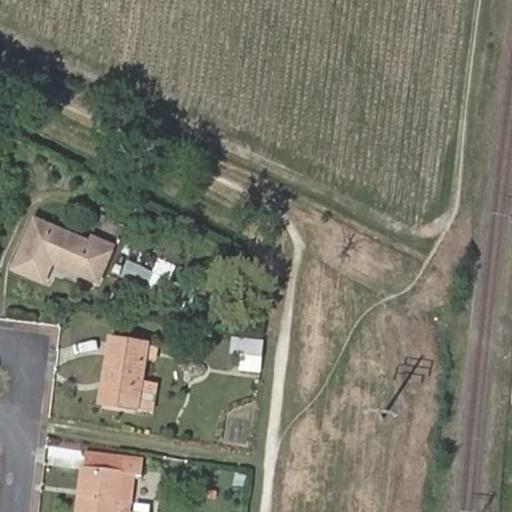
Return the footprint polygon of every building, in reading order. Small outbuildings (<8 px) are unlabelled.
[(93,239),(90,244),(37,221),(14,268),(42,281),(52,263),(96,281),(111,247),(93,239)] [(111,325),(109,339),(148,345),(150,331),(111,325)] [(262,371),(265,340),(234,335),(232,353),(243,355),(242,368),(262,371)] [(148,345),(109,339),(98,404),(137,409),(142,381),(148,345)] [(152,412),(156,383),(142,381),(137,409),(152,412)] [(86,449),(83,468),(125,474),(141,476),(143,456),(86,449)] [(203,479),(234,484),(236,472),(205,467),(203,479)] [(120,511),(124,477),(125,474),(83,468),(81,468),(76,511),(120,511)] [(131,511),(135,478),(124,477),(120,511),(131,511)]
